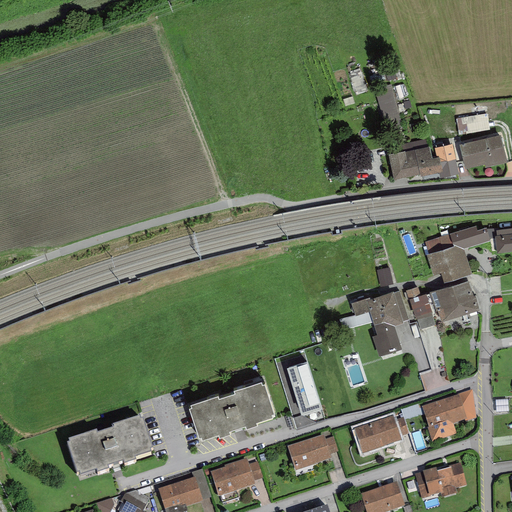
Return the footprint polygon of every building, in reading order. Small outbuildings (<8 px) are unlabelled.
[(390,84),(374,89),(386,132),(403,127),(390,84)] [(488,115),(456,119),(459,145),(491,137),(488,115)] [(491,137),(459,145),(465,169),(484,165),(485,168),(507,163),(500,135),(491,137)] [(401,144),(403,152),(405,151),(405,152),(427,147),(425,139),(401,144)] [(452,144),(434,148),(436,158),(439,158),(442,173),(439,173),(440,178),(459,174),(452,144)] [(403,152),(388,155),(394,180),(420,175),(421,177),(439,173),(442,173),(439,158),(436,158),(431,159),(429,147),(427,147),(405,152),(405,151),(403,152)] [(444,283),(472,275),(465,250),(491,242),(487,227),(477,230),(476,226),(451,234),(454,246),(429,254),(427,254),(434,276),(441,273),(444,283)] [(497,237),(495,237),(497,254),(511,252),(511,228),(496,231),(497,237)] [(425,242),(429,254),(454,246),(451,234),(425,242)] [(389,268),(376,271),(380,288),(393,285),(389,268)] [(468,282),(430,293),(440,322),(479,311),(476,298),(468,282)] [(418,287),(406,291),(408,300),(409,300),(420,296),(418,287)] [(370,298),(351,304),(355,317),(369,312),(374,326),(383,322),(394,326),(404,323),(403,321),(408,320),(399,291),(394,294),(393,292),(370,300),(370,298)] [(426,294),(420,296),(409,300),(415,319),(417,318),(420,329),(435,326),(431,314),(433,314),(426,294)] [(383,322),(374,326),(377,336),(372,337),(379,357),(401,349),(394,326),(383,322)] [(307,362),(286,369),(301,415),(321,409),(307,362)] [(192,409),(189,409),(199,439),(201,438),(202,441),(218,436),(219,438),(229,435),(228,433),(245,427),(246,430),(257,426),(257,424),(273,419),(271,416),(274,415),(264,385),(262,386),(261,383),(234,392),(235,395),(219,400),(218,397),(191,406),(192,409)] [(459,395),(422,406),(428,427),(426,428),(432,442),(456,434),(453,423),(464,419),(465,422),(477,418),(473,389),(458,393),(459,395)] [(407,421),(423,415),(419,404),(402,410),(407,421)] [(394,412),(350,427),(360,456),(404,441),(402,436),(396,420),(394,412)] [(69,441),(67,442),(77,472),(79,471),(80,474),(97,468),(97,472),(108,468),(108,465),(123,460),(124,462),(135,459),(134,456),(151,451),(150,448),(152,447),(143,417),(140,418),(139,415),(111,424),(112,426),(97,431),(96,429),(68,438),(69,441)] [(403,417),(396,420),(402,436),(409,433),(403,417)] [(323,434),(287,446),(295,470),(331,458),(330,454),(325,439),(323,434)] [(334,436),(325,439),(330,454),(339,452),(334,436)] [(225,467),(211,472),(219,496),(255,484),(254,481),(248,464),(246,458),(224,465),(225,467)] [(258,461),(248,464),(254,481),(263,478),(258,461)] [(423,472),(415,474),(421,499),(431,496),(431,495),(441,493),(442,497),(457,493),(455,488),(466,485),(460,463),(448,466),(448,467),(437,470),(436,467),(422,470),(423,472)] [(193,477),(195,477),(202,500),(211,497),(202,469),(191,472),(193,477)] [(193,477),(158,489),(165,511),(182,511),(188,510),(187,507),(203,501),(202,500),(195,477),(193,477)] [(396,481),(360,494),(366,511),(384,511),(405,505),(396,481)] [(126,502),(142,511),(149,498),(135,490),(125,494),(120,501),(124,504),(126,502)] [(112,498),(97,503),(99,511),(110,511),(114,505),(112,498)] [(144,511),(142,511),(126,502),(124,504),(120,511),(144,511)]
